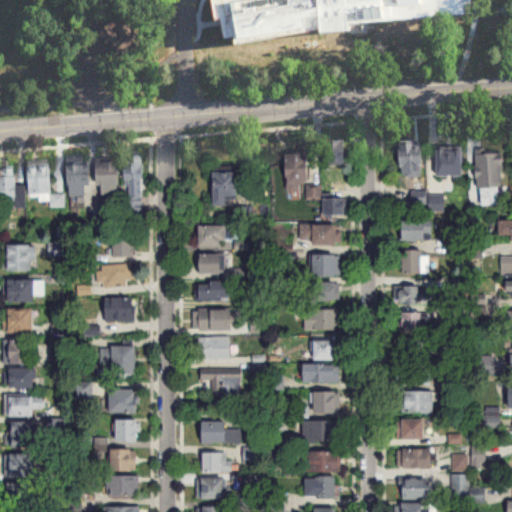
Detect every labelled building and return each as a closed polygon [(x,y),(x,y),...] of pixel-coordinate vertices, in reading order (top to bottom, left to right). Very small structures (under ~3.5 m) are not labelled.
[(488,0),(490,12),(368,22),(367,3),(371,3),(370,0),(488,0)] [(323,143),(323,164),(347,164),(347,143),(323,143)] [(422,143),(401,144),(402,177),(424,177),(422,143)] [(288,153),(287,183),(310,183),(310,154),(288,153)] [(479,154),(480,206),(503,205),(502,153),(479,154)] [(127,214),(145,214),(144,160),(126,160),(127,214)] [(103,163),(103,197),(122,197),(122,163),(103,163)] [(92,196),(92,165),(70,165),(70,196),(92,196)] [(53,167),(32,168),(32,196),(40,196),(40,201),(51,200),(52,207),(65,206),(65,194),(53,195),(53,167)] [(18,170),(0,169),(0,199),(13,200),(13,209),(27,209),(27,185),(18,185),(18,170)] [(214,205),(230,205),(230,198),(239,198),(239,172),(214,172),(214,205)] [(331,184),(331,215),(347,215),(347,184),(331,184)] [(511,214),(501,214),(501,236),(511,235),(511,214)] [(435,240),(435,220),(405,220),(405,240),(435,240)] [(343,224),(302,224),(301,238),(294,238),(294,248),(314,248),(314,244),(343,245),(343,224)] [(201,247),(229,247),(229,226),(201,226),(201,247)] [(134,257),(134,236),(115,236),(115,257),(134,257)] [(64,242),(49,242),(50,257),(64,257),(64,242)] [(39,262),(39,245),(9,245),(9,271),(34,271),(34,262),(39,262)] [(405,250),(405,273),(424,273),(424,250),(405,250)] [(511,273),(511,254),(511,256),(501,256),(501,274),(511,273)] [(226,274),(226,255),(202,255),(202,274),(226,274)] [(341,276),(341,255),(315,255),(315,276),(341,276)] [(100,289),(134,287),(133,264),(100,266),(100,289)] [(5,301),(45,301),(45,280),(5,280),(5,301)] [(236,282),(196,282),(196,300),(236,300),(236,282)] [(314,282),(314,300),(339,300),(339,282),(314,282)] [(395,286),(395,303),(432,303),(432,286),(395,286)] [(106,322),(136,322),(136,297),(106,297),(106,322)] [(468,307),(457,307),(457,324),(468,324),(468,307)] [(35,333),(35,309),(9,309),(9,333),(35,333)] [(194,309),(194,331),(234,331),(234,309),(194,309)] [(306,330),(340,330),(340,309),(317,309),(317,320),(306,320),(306,330)] [(424,312),(404,312),(404,332),(424,332),(424,312)] [(199,337),(199,359),(232,359),(232,337),(199,337)] [(402,338),(402,357),(426,357),(426,338),(402,338)] [(11,363),(33,363),(33,339),(11,339),(11,363)] [(340,360),(340,341),(315,341),(315,360),(340,360)] [(138,346),(114,346),(114,374),(138,374),(138,346)] [(497,355),(480,355),(480,371),(497,371),(497,355)] [(432,364),(398,364),(398,386),(432,386),(432,364)] [(342,382),(342,365),(304,365),(304,382),(342,382)] [(6,368),(6,388),(35,388),(35,368),(6,368)] [(211,382),(211,395),(243,396),(244,370),(202,369),(201,382),(211,382)] [(112,413),(140,413),(140,389),(112,389),(112,413)] [(404,413),(435,413),(435,391),(404,391),(404,413)] [(340,414),(340,392),(314,392),(314,414),(340,414)] [(35,416),(35,407),(45,407),(45,396),(6,396),(6,416),(35,416)] [(501,427),(501,408),(487,408),(487,427),(501,427)] [(141,419),(119,419),(119,441),(141,441),(141,419)] [(426,439),(426,420),(400,420),(400,439),(426,439)] [(10,447),(37,447),(37,421),(10,421),(10,447)] [(304,421),(304,442),(342,442),(342,421),(304,421)] [(138,471),(138,449),(113,449),(113,471),(138,471)] [(432,449),(399,449),(399,468),(432,468),(432,449)] [(308,472),(343,472),(343,452),(308,452),(308,472)] [(37,453),(7,453),(7,477),(37,477),(37,453)] [(232,472),(232,453),(204,453),(204,472),(232,472)] [(469,455),(454,455),(454,471),(469,471),(469,455)] [(454,474),(454,489),(469,489),(469,474),(454,474)] [(110,496),(139,496),(139,476),(110,476),(110,496)] [(318,477),(318,498),(339,498),(339,477),(318,477)] [(228,499),(228,479),(199,479),(199,499),(228,499)] [(435,498),(435,479),(404,479),(404,498),(435,498)] [(37,503),(37,481),(5,481),(5,503),(37,503)] [(397,511),(404,511),(403,511),(432,511),(432,503),(397,503),(397,511)]
